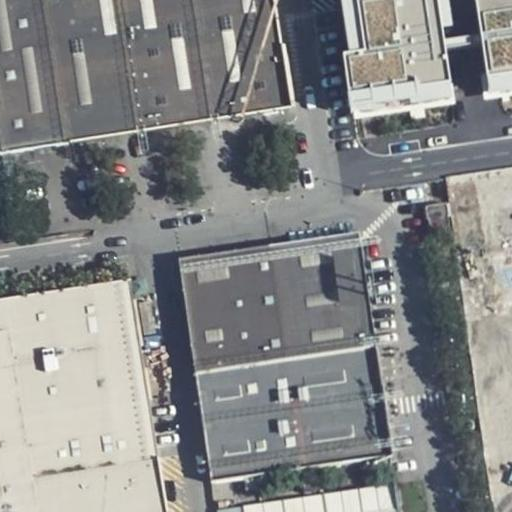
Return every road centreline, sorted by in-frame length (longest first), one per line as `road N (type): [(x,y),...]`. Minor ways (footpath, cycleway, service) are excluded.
road 1 (unknown): [(310,49),(511,14)]
road 2 (unclassified): [(327,177),(511,150)]
road 3 (unknown): [(0,203),(150,236)]
